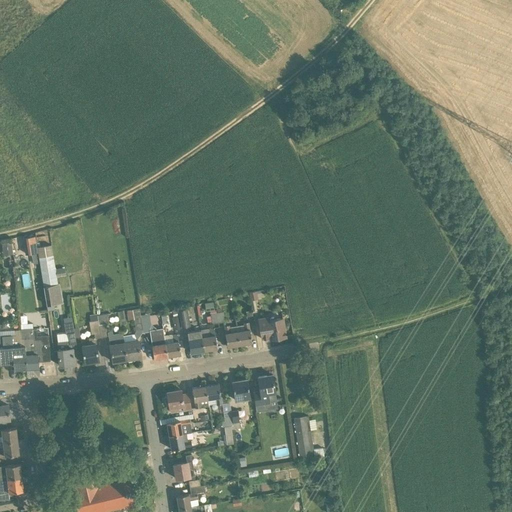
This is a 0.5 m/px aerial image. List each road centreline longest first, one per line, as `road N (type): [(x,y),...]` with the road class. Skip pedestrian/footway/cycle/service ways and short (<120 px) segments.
road 1 (track): [(338,36),(274,94),(125,197),(0,231)]
road 2 (residential): [(146,377),(317,345)]
road 3 (residential): [(165,511),(146,377)]
road 4 (residential): [(17,387),(146,377)]
